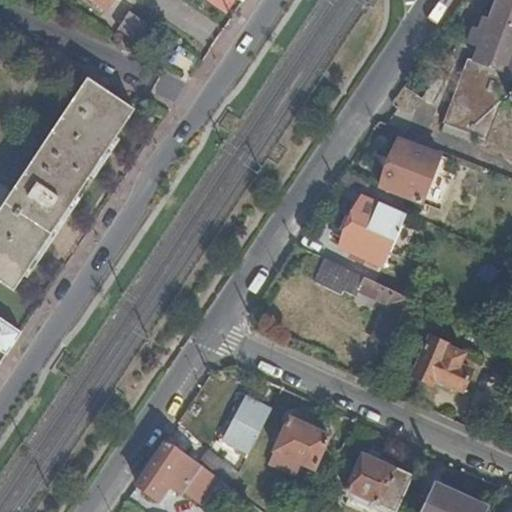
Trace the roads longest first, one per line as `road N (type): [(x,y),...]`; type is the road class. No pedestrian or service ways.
road 1 (residential): [(272,0),(0,407)]
road 2 (residential): [(210,330),(426,0)]
road 3 (residential): [(511,469),(210,330)]
road 4 (residential): [(91,511),(210,330)]
